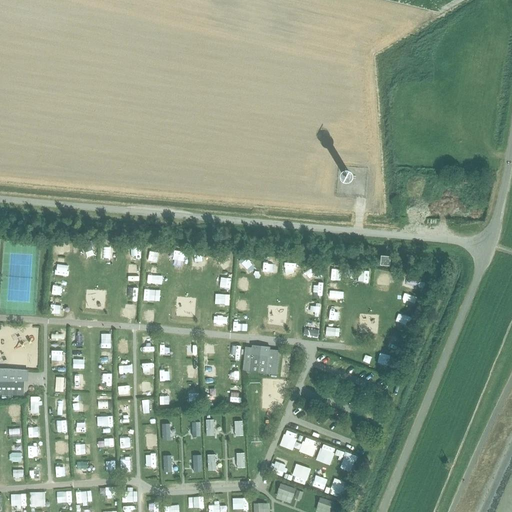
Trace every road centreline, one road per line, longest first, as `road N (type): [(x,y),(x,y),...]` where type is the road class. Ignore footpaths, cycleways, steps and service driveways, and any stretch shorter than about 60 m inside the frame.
road 1 (unclassified): [(488,246),(0,199)]
road 2 (unclassified): [(380,511),(488,246)]
